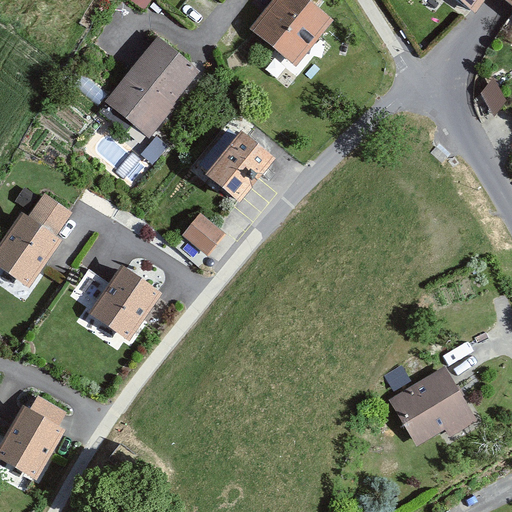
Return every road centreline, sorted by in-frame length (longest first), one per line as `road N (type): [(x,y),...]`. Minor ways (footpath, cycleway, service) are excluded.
road 1 (residential): [(419,81),(318,163),(254,230),(110,410),(55,511)]
road 2 (residential): [(511,211),(419,81)]
road 3 (residential): [(109,39),(149,18),(193,47),(232,0)]
